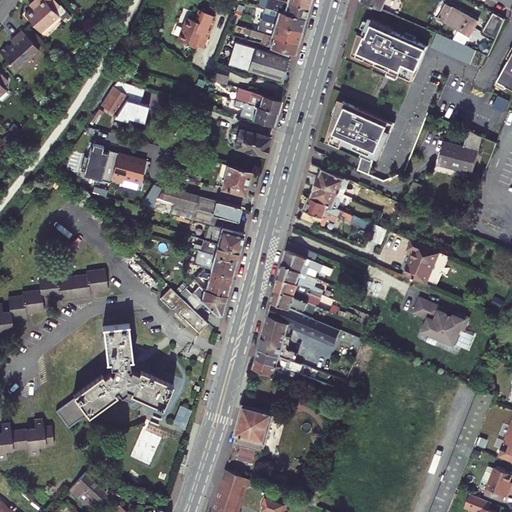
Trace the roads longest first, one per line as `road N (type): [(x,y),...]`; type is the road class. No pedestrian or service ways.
road 1 (secondary): [(328,0),(178,511)]
road 2 (secondary): [(191,511),(340,0)]
